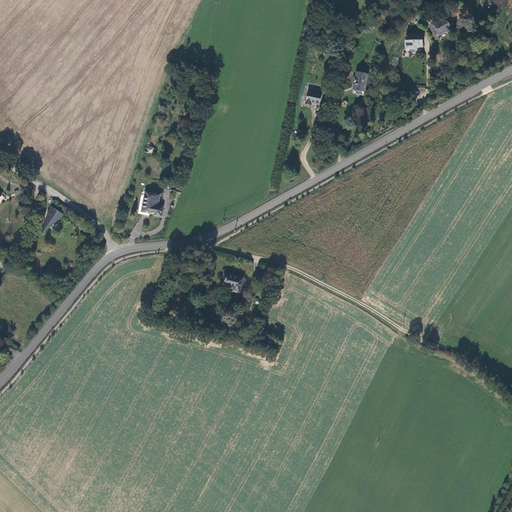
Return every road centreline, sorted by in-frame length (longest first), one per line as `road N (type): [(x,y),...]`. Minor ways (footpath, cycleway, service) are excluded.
road 1 (tertiary): [(0,383),(115,253),(207,236),(511,70)]
road 2 (track): [(511,388),(295,270),(199,239)]
road 3 (track): [(115,253),(84,213),(0,162)]
